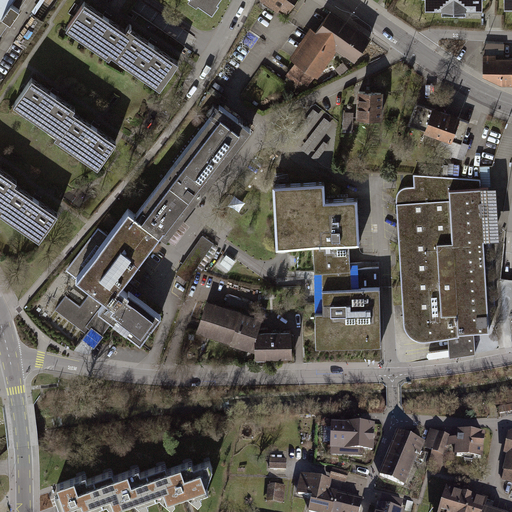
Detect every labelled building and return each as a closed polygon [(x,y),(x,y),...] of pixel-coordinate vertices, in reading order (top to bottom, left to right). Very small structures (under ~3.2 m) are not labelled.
[(0,41),(28,0),(0,0),(0,46),(1,45),(0,43),(0,41)] [(201,3),(215,13),(223,3),(221,1),(221,0),(191,0),(199,5),(201,3)] [(265,0),(293,18),(305,0),(265,0)] [(426,0),(427,6),(442,6),(442,13),(466,13),(466,6),(481,6),(481,0),(426,0)] [(115,56),(132,32),(87,1),(69,28),(113,58),(115,56)] [(331,12),(291,69),(309,82),(327,57),(331,59),(334,55),(330,52),(334,46),(345,54),(347,51),(356,57),(369,38),(331,12)] [(163,89),(182,61),(134,28),(132,32),(115,56),(163,89)] [(511,56),(507,56),(507,42),(482,42),(481,73),(503,85),(507,85),(511,84),(511,56)] [(36,78),(17,106),(60,134),(75,112),(79,107),(36,78)] [(383,92),(360,91),(359,116),(382,116),(383,92)] [(472,121),(418,103),(410,126),(441,136),(436,151),(466,161),(471,145),(464,143),(472,121)] [(161,233),(166,238),(251,128),(220,104),(135,213),(161,233)] [(60,134),(57,140),(102,169),(120,142),(75,112),(60,134)] [(309,148),(333,123),(325,116),(302,142),(309,148)] [(0,171),(0,203),(0,204),(13,185),(15,182),(0,171)] [(406,330),(411,336),(416,339),(421,340),(448,337),(461,335),(464,355),(476,353),(474,331),(490,330),(484,240),(492,239),(489,187),(481,187),(481,179),(413,173),(414,185),(407,186),(401,188),(398,191),(397,196),(404,323),(406,330)] [(325,181),(274,184),(277,247),(314,245),(315,270),(323,270),(352,268),(350,243),(360,243),(358,198),(326,199),(325,181)] [(0,204),(0,203),(0,207),(42,236),(56,215),(13,185),(0,204)] [(496,186),(489,187),(492,239),(496,239),(499,239),(497,194),(496,186)] [(161,233),(135,213),(129,208),(108,236),(99,229),(68,270),(94,290),(107,300),(99,310),(113,320),(140,341),(161,315),(121,285),(161,233)] [(214,243),(203,235),(177,272),(188,280),(214,243)] [(316,346),(382,344),(379,267),(352,268),(323,270),(324,311),(316,311),(316,346)] [(95,332),(101,337),(113,320),(99,310),(107,300),(94,290),(80,307),(66,296),(56,309),(87,333),(90,329),(95,332)] [(253,332),(257,318),(207,302),(198,331),(248,347),(250,339),(256,341),(256,333),(253,332)] [(291,332),(256,333),(256,341),(257,356),(292,355),(291,332)] [(461,335),(448,337),(450,356),(464,355),(461,335)] [(331,454),(363,456),(363,449),(372,450),(374,425),(333,423),(331,454)] [(425,447),(434,451),(441,434),(432,430),(427,444),(425,447)] [(484,435),(460,432),(457,456),(482,459),(484,435)] [(399,433),(390,455),(412,465),(415,458),(424,462),(427,455),(421,452),(425,444),(399,433)] [(445,456),(452,439),(441,434),(434,451),(430,465),(441,469),(445,456)] [(511,434),(507,452),(509,452),(503,479),(511,481),(511,434)] [(390,455),(381,476),(404,485),(412,465),(390,455)] [(89,473),(54,484),(56,490),(52,492),(58,511),(70,511),(80,509),(84,511),(95,511),(95,510),(108,506),(114,511),(121,511),(122,511),(121,507),(135,502),(145,511),(149,507),(147,503),(161,498),(173,508),(176,504),(175,500),(188,496),(199,505),(202,500),(201,495),(210,493),(208,486),(214,468),(211,460),(197,465),(194,458),(170,466),(169,462),(143,471),(141,466),(116,474),(115,469),(91,477),(89,473)] [(286,460),(272,460),(271,469),(286,470),(286,460)] [(349,473),(334,469),(332,479),(346,482),(349,473)] [(303,476),(298,494),(313,497),(325,500),(327,492),(330,482),(303,476)] [(285,487),(271,486),(269,499),(283,501),(285,487)] [(487,501),(447,489),(439,511),(484,511),(484,510),(487,501)] [(311,511),(333,511),(338,495),(327,492),(325,500),(313,497),(310,511),(311,511)] [(338,495),(333,511),(359,511),(362,501),(338,495)] [(381,506),(379,506),(376,511),(403,511),(402,511),(404,503),(383,498),(381,506)]
